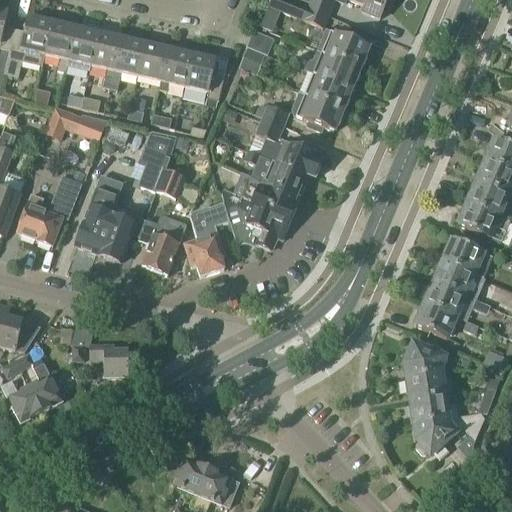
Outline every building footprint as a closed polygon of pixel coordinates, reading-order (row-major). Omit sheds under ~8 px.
[(278,0),(272,0),(268,10),(323,33),(328,20),(307,12),(278,0)] [(346,3),(364,11),(362,16),(379,23),(388,0),(328,0),(327,0),(312,0),(309,8),(307,12),(328,20),(329,16),(334,5),(344,9),(346,3)] [(0,78),(4,80),(15,34),(4,32),(8,16),(0,13),(0,78)] [(24,36),(15,34),(4,80),(18,82),(21,68),(41,72),(44,60),(52,26),(28,21),(24,36)] [(60,64),(57,75),(65,77),(66,71),(75,32),(52,26),(44,60),(60,64)] [(75,32),(66,71),(89,76),(90,71),(91,71),(99,37),(75,32)] [(253,35),(252,38),(247,51),(267,60),(274,44),(253,35)] [(331,36),(322,57),(359,73),(368,51),(331,36)] [(106,75),(106,79),(102,92),(110,94),(122,43),(99,37),(91,71),(106,75)] [(145,48),(122,43),(110,94),(117,96),(121,78),(137,82),(145,48)] [(137,82),(160,87),(158,95),(159,95),(169,53),(145,48),(137,82)] [(193,59),(169,53),(159,95),(166,97),(168,89),(185,93),(193,59)] [(303,75),(313,79),(351,94),(359,73),(322,57),(322,58),(315,55),(311,66),(307,64),(303,75)] [(207,98),(206,103),(205,109),(216,112),(219,106),(224,82),(213,80),(216,64),(193,59),(185,93),(207,98)] [(313,79),(305,99),(342,114),(351,94),(313,79)] [(50,97),(34,93),(31,107),(46,111),(50,97)] [(295,120),(296,121),(333,136),(342,114),(305,99),(305,100),(298,97),(290,116),(292,120),(295,121),(295,120)] [(61,107),(76,111),(78,101),(63,98),(61,107)] [(0,100),(0,116),(9,120),(15,104),(0,100)] [(252,119),(261,122),(261,123),(283,132),(289,117),(258,106),(252,119)] [(54,112),(44,140),(60,145),(64,134),(75,138),(81,122),(54,112)] [(143,116),(128,113),(126,124),(141,127),(143,116)] [(151,130),(169,134),(171,123),(153,120),(151,130)] [(283,132),(261,123),(247,157),(248,157),(260,162),(309,183),(315,185),(323,166),(320,165),(321,162),(282,145),(280,149),(277,147),(283,132)] [(205,134),(191,131),(190,138),(203,141),(205,134)] [(0,240),(5,242),(22,198),(0,191),(0,188),(6,175),(12,158),(13,157),(10,156),(15,141),(3,136),(0,143),(0,240)] [(137,168),(144,172),(137,190),(156,197),(170,164),(176,141),(151,136),(137,168)] [(511,150),(494,143),(485,166),(511,176),(511,150)] [(260,162),(248,157),(247,157),(246,156),(242,165),(244,166),(257,171),(260,162)] [(252,183),(301,203),(309,183),(260,162),(257,171),(252,183)] [(170,164),(156,197),(176,205),(186,182),(174,178),(179,167),(170,164)] [(511,176),(485,166),(476,187),(511,202),(511,176)] [(43,204),(31,199),(16,238),(52,252),(63,223),(68,225),(82,189),(61,181),(47,217),(40,214),(43,204)] [(101,181),(76,251),(121,267),(137,223),(113,214),(122,188),(101,181)] [(232,198),(292,223),(301,203),(251,183),(248,192),(236,187),(232,198)] [(511,202),(476,187),(467,208),(501,222),(510,202),(511,202)] [(237,250),(249,246),(270,255),(276,242),(283,245),(292,223),(232,198),(224,194),(223,196),(223,195),(221,200),(237,250)] [(458,230),(492,244),(492,245),(499,248),(509,225),(501,222),(467,208),(458,230)] [(184,248),(192,271),(197,270),(200,282),(224,274),(220,262),(225,261),(215,230),(228,226),(225,217),(211,221),(208,212),(193,217),(190,222),(195,237),(184,240),(185,248),(184,248)] [(138,245),(150,250),(142,271),(167,281),(186,230),(168,223),(163,221),(158,225),(156,229),(151,227),(153,224),(147,222),(138,245)] [(443,264),(477,279),(485,282),(493,264),(485,260),(486,259),(452,244),(443,264)] [(477,279),(443,264),(433,287),(468,301),(477,279)] [(468,301),(433,287),(424,308),(458,323),(476,331),(482,318),(486,320),(490,311),(468,301)] [(415,330),(449,345),(458,323),(424,308),(415,330)] [(0,353),(15,357),(16,355),(24,357),(40,332),(25,329),(22,328),(22,325),(8,321),(9,317),(0,314),(0,353)] [(511,328),(508,339),(499,335),(496,342),(511,348),(511,328)] [(448,363),(413,348),(404,368),(406,382),(444,376),(443,372),(448,363)] [(89,365),(103,365),(103,383),(128,383),(128,354),(113,354),(113,350),(88,350),(89,365)] [(83,351),(72,351),(73,366),(83,366),(83,351)] [(508,359),(489,352),(483,367),(504,375),(509,364),(507,363),(508,359)] [(33,374),(39,385),(28,391),(42,418),(63,407),(43,369),(39,362),(31,366),(27,359),(14,365),(20,377),(31,371),(34,374),(33,374)] [(0,374),(1,374),(6,384),(20,377),(14,365),(1,372),(0,369),(0,374)] [(479,376),(502,382),(504,375),(483,367),(479,376)] [(448,401),(448,400),(444,376),(406,382),(410,406),(448,401)] [(479,376),(479,378),(487,380),(483,395),(497,393),(502,382),(479,376)] [(17,396),(11,386),(1,391),(21,429),(42,418),(28,391),(17,396)] [(476,418),(481,418),(481,419),(486,419),(497,393),(483,395),(476,418)] [(448,400),(448,401),(410,406),(413,429),(451,423),(451,422),(449,410),(455,409),(454,400),(448,400)] [(491,426),(501,430),(509,410),(499,406),(491,426)] [(451,423),(413,429),(416,445),(429,460),(462,431),(469,440),(462,447),(467,453),(474,446),(484,423),(481,419),(481,418),(476,418),(451,422),(451,423)] [(501,430),(491,426),(486,438),(496,442),(501,430)] [(173,490),(196,500),(197,500),(208,473),(184,463),(183,465),(176,461),(165,486),(173,490)] [(191,511),(208,511),(210,506),(222,510),(222,509),(228,511),(229,511),(239,487),(232,484),(232,483),(208,473),(197,500),(196,500),(191,511)]
